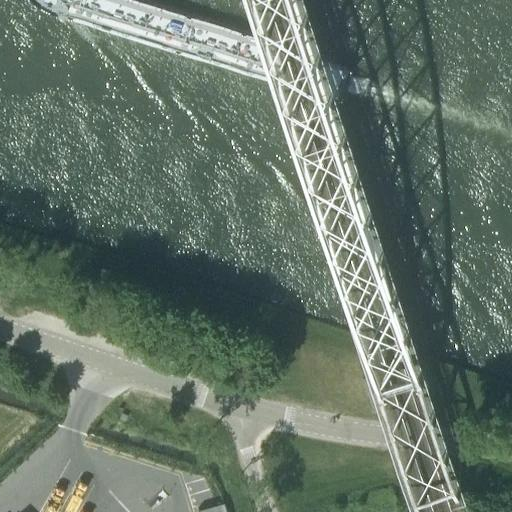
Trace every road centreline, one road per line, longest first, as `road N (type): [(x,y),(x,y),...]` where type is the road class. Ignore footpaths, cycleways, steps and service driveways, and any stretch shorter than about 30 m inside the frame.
road 1 (tertiary): [(251,412),(0,331)]
road 2 (tertiary): [(511,449),(384,438),(251,412)]
